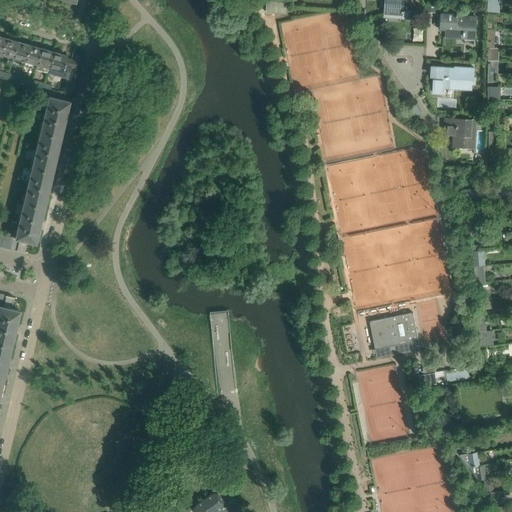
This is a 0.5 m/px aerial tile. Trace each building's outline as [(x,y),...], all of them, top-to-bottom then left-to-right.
[(385,0),(385,17),(417,20),(418,4),(415,4),(412,0),(385,0)] [(286,13),(286,2),(267,1),(266,12),(286,13)] [(488,3),(487,12),(500,12),(500,4),(488,3)] [(445,38),(475,40),(476,17),(458,16),(458,15),(441,14),(440,29),(446,30),(445,38)] [(13,58),(17,41),(5,38),(0,54),(7,56),(6,62),(11,63),(12,58),(13,58)] [(24,61),(29,44),(17,41),(13,58),(24,61)] [(35,69),(41,48),(29,44),(24,61),(23,66),(35,69)] [(47,72),(53,51),(41,48),(35,69),(47,72)] [(488,48),(488,61),(499,61),(499,50),(496,48),(488,48)] [(69,68),(71,60),(66,59),(67,55),(53,51),(47,72),(66,77),(67,77),(67,74),(69,68)] [(81,71),(83,62),(71,59),(71,60),(69,68),(81,71)] [(432,66),(431,76),(434,76),(433,93),(442,93),(443,87),(450,88),(471,89),(472,84),(473,84),(475,84),(475,77),(474,77),(474,68),(455,67),(436,66),(432,66)] [(80,77),(81,71),(69,68),(67,74),(80,77)] [(78,83),(80,77),(67,74),(67,77),(66,77),(66,80),(78,83)] [(77,89),(78,83),(66,80),(64,86),(77,89)] [(64,88),(44,82),(43,86),(63,92),(64,88)] [(75,95),(77,89),(64,86),(64,88),(63,92),(75,95)] [(496,86),(488,86),(488,100),(496,100),(496,86)] [(65,119),(69,101),(48,96),(43,114),(65,119)] [(60,137),(65,119),(43,114),(39,132),(60,137)] [(445,118),(444,134),(454,135),(453,146),(475,148),(477,120),(445,118)] [(498,130),(489,130),(489,149),(498,149),(498,130)] [(56,154),(60,137),(39,132),(35,149),(56,154)] [(52,172),(56,154),(35,149),(31,167),(52,172)] [(52,172),(31,167),(27,185),(48,190),(52,172)] [(43,208),(48,190),(27,185),(23,203),(43,208)] [(497,188),(460,189),(460,202),(497,200),(497,188)] [(39,225),(43,208),(23,203),(18,220),(39,225)] [(18,220),(15,237),(15,238),(19,239),(17,250),(24,252),(27,241),(35,243),(38,232),(39,225),(18,220)] [(477,227),(465,228),(465,229),(465,236),(466,236),(477,236),(477,227)] [(10,249),(13,236),(7,235),(5,247),(10,249)] [(17,250),(19,239),(15,238),(15,237),(13,236),(10,249),(17,250)] [(484,250),(472,251),(473,266),(486,265),(484,250)] [(16,298),(5,295),(3,307),(0,305),(0,343),(11,346),(19,310),(11,308),(13,298),(16,298)] [(450,296),(427,300),(429,309),(451,305),(450,296)] [(382,318),(370,321),(377,357),(420,349),(413,312),(386,317),(382,318)] [(487,319),(479,320),(480,330),(488,330),(487,319)] [(0,380),(2,381),(11,346),(0,343),(0,380)] [(435,372),(418,375),(420,389),(437,386),(435,372)] [(477,452),(459,454),(469,466),(470,467),(479,465),(477,452)] [(484,464),(470,467),(478,479),(487,478),(484,464)] [(198,503),(194,509),(195,511),(232,511),(239,507),(240,506),(238,505),(234,499),(227,504),(218,491),(212,494),(198,503)] [(498,491),(486,493),(491,499),(499,498),(498,491)]
